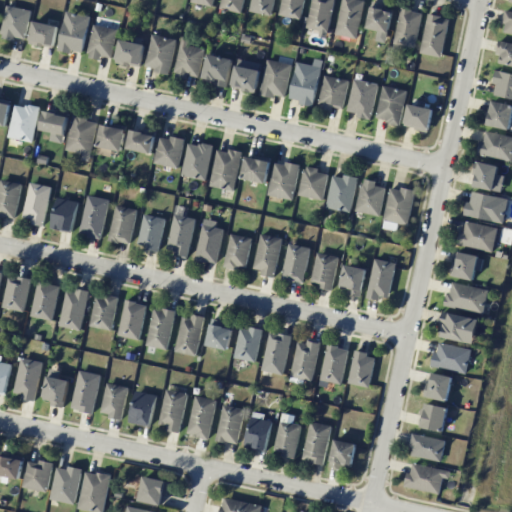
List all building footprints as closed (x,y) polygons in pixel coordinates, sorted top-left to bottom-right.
[(245,0),(243,13),(222,8),(223,0),(245,0)] [(276,0),(273,17),(252,12),(254,0),(276,0)] [(307,0),(303,21),(281,16),(284,0),(307,0)] [(337,0),(330,33),(309,28),(315,0),(337,0)] [(359,0),(367,1),(359,39),(338,35),(345,0),(359,0)] [(377,2),(388,4),(387,9),(390,10),(389,11),(398,13),(393,34),(369,29),(375,1),(377,2)] [(15,8),(33,12),(27,41),(17,39),(16,42),(5,40),(6,36),(3,35),(9,7),(15,8)] [(414,10),(415,10),(415,12),(425,14),(417,49),(396,44),(404,8),(414,10)] [(501,32),(511,34),(511,11),(506,10),(501,32)] [(83,53),(74,51),(73,55),(60,52),(68,12),(93,17),(85,53),(83,53)] [(432,14),(445,17),(444,18),(452,20),(444,58),(422,53),(431,14),(432,14)] [(47,25),(60,28),(56,47),(54,47),(54,49),(43,47),(43,49),(34,47),(34,46),(31,45),(36,23),(47,25)] [(97,25),(120,30),(114,58),(104,56),(103,60),(92,58),(93,54),(90,53),(96,25),(97,25)] [(160,36),(178,40),(171,76),(158,73),(158,69),(147,67),(154,35),(160,36)] [(187,38),(191,39),(190,46),(206,49),(201,78),(190,76),(189,80),(178,78),(179,73),(176,72),(183,37),(187,38)] [(123,41),(148,46),(143,66),(141,65),(140,67),(130,65),(130,67),(127,66),(126,68),(120,66),(120,64),(118,64),(123,41)] [(511,65),(501,63),(502,55),(498,54),(501,41),(511,43),(511,65)] [(228,82),(225,81),(224,87),(214,85),(214,83),(203,81),(203,78),(205,79),(211,55),(235,60),(231,82),(228,82)] [(305,106),(302,105),(303,101),(292,99),(299,63),(315,66),(316,59),(325,61),(315,108),(305,106)] [(285,97),(277,95),(276,99),(262,96),(270,60),(294,65),(287,97),(285,97)] [(252,93),(242,91),(242,90),(231,88),(232,85),(234,85),(238,66),(262,72),(258,91),(255,91),(254,94),(252,93)] [(352,82),(346,110),(335,107),(334,112),(323,109),(324,105),(321,104),(329,69),(336,71),(334,78),(352,82)] [(511,73),(511,99),(497,96),(499,85),(496,84),(499,71),(511,73)] [(362,81),(381,85),(373,120),(359,117),(360,114),(349,112),(356,79),(362,81)] [(391,125),(390,125),(390,123),(388,123),(389,120),(378,118),(385,86),(409,91),(402,127),(391,125)] [(511,130),(485,125),(488,111),(494,113),(497,101),(511,104),(511,130)] [(0,103),(13,106),(8,128),(0,126),(0,103)] [(427,132),(417,130),(417,128),(407,126),(411,105),(438,111),(433,130),(431,129),(430,133),(427,132)] [(10,138),(17,106),(28,109),(28,106),(31,107),(32,106),(42,108),(34,144),(10,138)] [(48,112),(60,115),(59,116),(71,118),(66,136),(43,131),(47,112),(48,112)] [(79,117),(90,119),(89,122),(100,125),(91,163),(84,161),(85,155),(68,151),(76,116),(79,117)] [(105,126),(129,131),(124,153),(112,150),(110,158),(96,155),(98,147),(100,147),(104,126),(105,126)] [(134,131),(146,134),(146,135),(157,138),(153,156),(129,150),(133,131),(134,131)] [(511,162),(480,156),(483,141),(486,142),(488,132),(511,137),(511,162)] [(174,138),(187,141),(181,170),(156,165),(162,139),(173,141),(173,138),(174,138)] [(189,178),(184,177),(191,145),(201,147),(202,145),(205,145),(205,144),(216,147),(208,182),(189,178)] [(233,150),(245,153),(236,192),(212,187),(220,151),(231,154),(232,150),(233,150)] [(40,156),(50,158),(48,165),(39,163),(40,156)] [(259,160),(273,163),(268,185),(244,180),(249,158),(259,160)] [(290,163),(302,165),(295,201),(270,195),(277,163),(288,166),(289,162),(290,163)] [(499,192),(475,187),(477,176),(476,176),(479,162),(505,168),(499,192)] [(316,168),(321,169),(320,173),(330,175),(325,201),(301,196),(307,170),(309,170),(309,167),(316,168)] [(347,176),(360,178),(353,214),(329,209),(335,177),(345,179),(346,176),(347,176)] [(15,219),(6,217),(6,219),(0,217),(0,193),(3,180),(24,185),(17,219),(15,219)] [(374,181),(379,183),(379,187),(389,189),(382,217),(358,212),(364,183),(367,184),(368,180),(374,181)] [(43,227),(32,225),(34,220),(25,218),(32,183),(54,188),(45,228),(43,227)] [(404,189),(418,191),(411,227),(400,225),(399,232),(385,229),(393,189),(403,191),(404,189)] [(506,224),(467,216),(470,202),(473,203),(476,193),(511,200),(506,224)] [(101,240),(91,238),(91,236),(82,234),(90,196),(112,201),(104,241),(101,240)] [(63,199),(81,203),(74,234),(53,229),(60,198),(63,199)] [(215,213),(207,212),(207,205),(216,206),(215,213)] [(130,244),(122,243),(121,244),(111,242),(118,206),(140,210),(133,245),(130,244)] [(155,217),(168,220),(161,254),(148,251),(149,247),(141,245),(147,215),(155,217)] [(178,215),(198,220),(190,260),(177,257),(178,252),(169,250),(177,215),(178,215)] [(463,236),(463,232),(466,233),(469,222),(500,229),(495,253),(460,246),(463,236)] [(210,226),(226,230),(219,265),(208,262),(208,264),(197,262),(205,226),(210,226)] [(241,268),(239,268),(239,271),(226,268),(233,235),(254,239),(248,269),(241,268)] [(270,236),(284,239),(276,279),(263,276),(264,271),(256,270),(263,235),(270,236)] [(303,283),(294,282),(294,283),(284,281),(291,245),(312,249),(305,284),(303,283)] [(479,283),(453,277),(456,263),(458,263),(460,253),(485,258),(479,283)] [(331,291),(322,289),(323,286),(314,284),(320,254),(341,258),(334,292),(331,291)] [(383,298),(382,298),(382,302),(369,299),(378,260),(399,264),(391,300),(383,298)] [(356,268),(371,271),(367,294),(365,293),(364,298),(351,295),(351,291),(343,289),(348,266),(356,268)] [(22,278),(33,280),(26,313),(5,309),(12,279),(21,281),(21,277),(22,278)] [(48,283),(52,284),(52,285),(62,287),(55,322),(34,317),(41,281),(48,283)] [(488,304),(485,315),(446,307),(449,294),(452,294),(455,283),(490,291),(488,304)] [(80,290),(92,293),(84,332),(62,327),(69,292),(78,294),(79,290),(80,290)] [(109,296),(120,299),(114,332),(92,327),(98,298),(107,299),(107,296),(109,296)] [(135,302),(139,303),(139,304),(149,307),(142,341),(120,336),(128,301),(135,302)] [(157,309),(165,310),(165,309),(178,312),(170,350),(148,346),(156,308),(157,309)] [(479,346),(442,338),(444,326),(443,325),(445,313),(485,322),(479,346)] [(196,315),(207,318),(199,357),(177,352),(185,318),(194,320),(194,315),(196,315)] [(216,319),(228,322),(227,328),(229,328),(229,330),(237,332),(233,352),(209,347),(215,319),(216,319)] [(253,329),(264,331),(257,364),(236,359),(243,330),(251,331),(252,328),(253,329)] [(272,335),(282,337),(282,336),(293,338),(285,377),(263,372),(272,335)] [(311,341),(323,344),(314,382),(307,381),(306,386),(292,383),(301,343),(309,345),(310,341),(311,341)] [(473,351),(468,375),(433,368),(436,353),(439,354),(441,344),(473,351)] [(337,347),(341,348),(341,349),(352,352),(344,386),(323,381),(330,345),(337,347)] [(359,352),(371,354),(370,358),(378,360),(372,389),(351,384),(358,351),(359,352)] [(13,365),(8,396),(0,394),(0,355),(3,356),(2,363),(13,365)] [(35,403),(25,401),(26,396),(17,394),(24,362),(21,361),(21,359),(46,364),(37,403),(35,403)] [(93,415),(82,413),(83,411),(74,410),(82,372),(103,376),(95,416),(93,415)] [(453,404),(427,399),(432,374),(458,379),(453,404)] [(64,409),(52,406),(53,402),(44,400),(45,397),(46,398),(51,378),(72,383),(67,405),(65,404),(64,409)] [(122,422),(112,420),(112,416),(104,414),(109,384),(131,389),(124,422),(122,422)] [(169,391),(190,395),(182,434),(169,432),(170,427),(161,425),(168,391),(169,391)] [(150,428),(131,424),(138,393),(159,397),(152,428),(150,428)] [(208,441),(198,439),(199,437),(190,435),(197,397),(219,402),(211,442),(208,441)] [(424,429),(426,417),(420,415),(421,408),(427,410),(429,405),(450,409),(445,433),(424,429)] [(231,407),(247,410),(240,445),(230,442),(229,444),(219,442),(226,406),(231,407)] [(267,453),(247,449),(253,418),(277,423),(270,454),(267,453)] [(304,426),(297,459),(285,457),(285,453),(276,451),(283,422),(304,426)] [(324,467),(314,464),(314,463),(305,461),(313,423),(334,427),(326,467),(324,467)] [(415,457),(417,448),(413,447),(416,435),(448,442),(444,463),(415,457)] [(362,446),(358,467),(355,466),(354,468),(346,466),(345,470),(332,468),(338,441),(362,446)] [(3,454),(26,460),(22,479),(0,473),(0,463),(2,454),(3,454)] [(42,459),(55,462),(49,492),(25,487),(31,460),(41,463),(42,459)] [(407,489),(410,474),(413,475),(415,465),(452,473),(451,481),(445,480),(442,496),(407,489)] [(71,466),(84,468),(77,504),(53,499),(60,467),(70,469),(71,466)] [(101,472),(113,475),(105,511),(101,511),(81,507),(89,472),(99,474),(100,472),(101,472)] [(168,495),(167,495),(165,506),(134,499),(136,492),(143,494),(147,477),(171,482),(168,495)] [(265,507),(264,511),(223,511),(225,505),(227,506),(228,497),(266,506),(265,507)]
